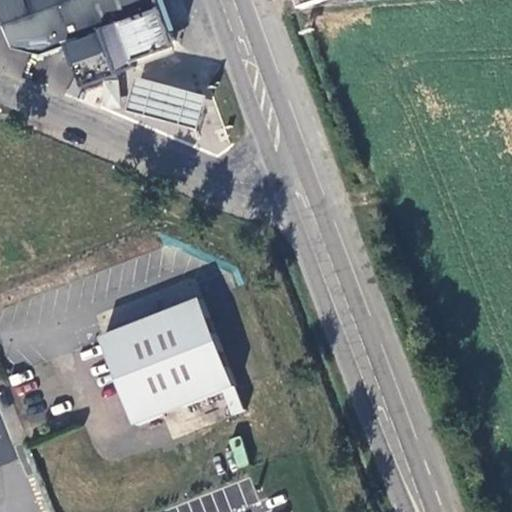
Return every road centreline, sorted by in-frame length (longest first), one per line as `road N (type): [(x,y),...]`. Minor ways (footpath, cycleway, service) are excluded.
road 1 (secondary): [(304,200),(422,511)]
road 2 (unclassified): [(304,200),(237,186),(0,96)]
road 3 (secondary): [(231,0),(304,200)]
